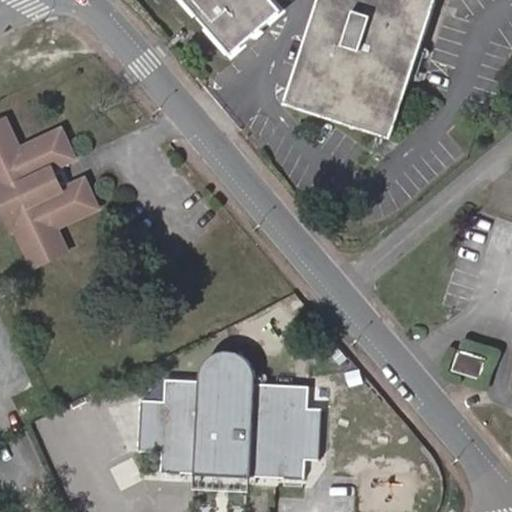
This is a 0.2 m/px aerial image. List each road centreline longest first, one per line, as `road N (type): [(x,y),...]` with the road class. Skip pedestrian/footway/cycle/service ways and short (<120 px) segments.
road 1 (unclassified): [(511,501),(112,23),(84,0)]
road 2 (unknown): [(407,377),(480,314),(504,252)]
